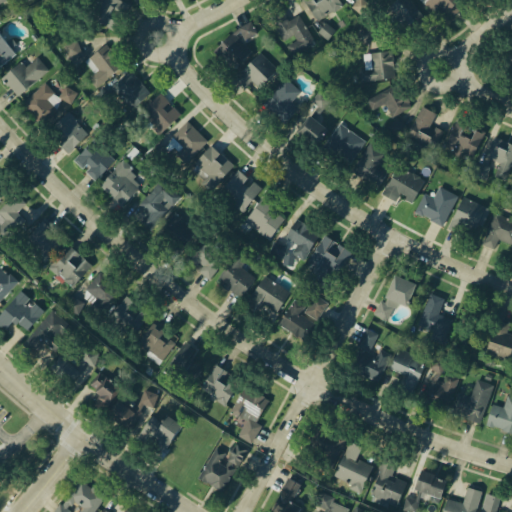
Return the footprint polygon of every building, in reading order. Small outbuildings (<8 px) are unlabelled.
[(95,0),(119,0),(126,4),(111,27),(88,12),(95,0)] [(301,0),(336,0),(340,6),(315,22),(301,0)] [(355,0),(363,0),(365,1),(357,11),(351,6),(355,0)] [(395,0),(410,0),(420,14),(404,26),(413,38),(405,44),(380,11),(395,0)] [(423,0),(460,0),(465,5),(454,15),(449,10),(438,20),(421,2),(423,0)] [(279,7),(287,21),(296,16),(312,41),(292,54),(267,15),(279,7)] [(236,26),(249,18),(257,30),(244,39),(236,26)] [(324,23),(335,30),(328,40),(317,32),(324,23)] [(371,31),(358,29),(356,42),(370,44),(371,31)] [(230,32),(249,52),(232,68),(213,49),(230,32)] [(0,35),(15,54),(0,65),(0,35)] [(84,60),(116,38),(122,47),(113,53),(120,64),(98,80),(84,60)] [(64,44),(69,58),(81,54),(75,39),(64,44)] [(357,70),(359,83),(396,76),(391,49),(362,54),(364,69),(357,70)] [(234,75),(257,52),(273,69),(250,92),(234,75)] [(0,81),(0,77),(19,62),(23,66),(36,56),(47,70),(14,97),(0,81)] [(111,87),(129,71),(148,92),(130,108),(111,87)] [(283,75),(299,89),(289,101),(297,108),(289,117),(264,96),(283,75)] [(18,103),(45,80),(54,90),(43,99),(51,108),(34,122),(18,103)] [(65,81),(58,96),(70,102),(77,87),(65,81)] [(366,100),(394,84),(408,107),(390,117),(383,104),(372,110),(366,100)] [(318,90),(328,98),(320,110),(309,102),(318,90)] [(139,112),(160,92),(179,113),(158,132),(139,112)] [(422,105),(436,112),(428,126),(441,132),(433,148),(407,136),(422,105)] [(65,152),(86,133),(68,112),(46,131),(65,152)] [(306,115),(325,129),(311,149),(292,135),(306,115)] [(169,135),(185,118),(209,141),(187,164),(176,155),(183,148),(169,135)] [(395,118),(406,127),(398,138),(386,129),(395,118)] [(455,119),(483,133),(471,158),(443,145),(455,119)] [(338,123),(363,140),(346,165),(321,148),(338,123)] [(71,158),(93,179),(116,155),(93,134),(71,158)] [(494,135),(511,143),(511,162),(510,167),(485,155),(494,135)] [(369,136),(390,151),(380,165),(388,172),(375,191),(345,170),(369,136)] [(207,191),(231,162),(210,145),(193,165),(207,176),(200,185),(207,191)] [(123,158),(134,168),(130,172),(135,177),(132,179),(139,185),(120,205),(98,185),(123,158)] [(475,164),(488,166),(486,179),(473,176),(475,164)] [(398,166),(423,180),(410,203),(385,189),(398,166)] [(238,169),(261,188),(242,211),(219,192),(238,169)] [(157,182),(176,198),(149,229),(139,221),(147,211),(138,203),(157,182)] [(425,191),(433,196),(440,184),(458,194),(441,224),(415,209),(425,191)] [(0,205),(14,192),(24,203),(14,212),(29,228),(8,249),(0,241),(0,205)] [(462,195),(484,206),(472,232),(450,221),(462,195)] [(263,198),(285,215),(268,238),(246,222),(263,198)] [(494,212),(511,220),(511,245),(497,238),(494,247),(481,242),(494,212)] [(177,215),(196,233),(176,254),(157,236),(177,215)] [(295,218),(319,234),(303,259),(293,252),(297,245),(284,236),(295,218)] [(41,220),(63,241),(44,261),(22,241),(41,220)] [(325,237),(348,253),(325,288),(307,276),(312,269),(307,265),(325,237)] [(203,239),(224,255),(208,278),(186,262),(203,239)] [(286,245),(273,242),(270,256),(284,259),(286,245)] [(48,267),(68,245),(90,265),(70,286),(48,267)] [(293,268),(298,257),(286,253),(282,263),(293,268)] [(238,257),(258,275),(236,300),(216,282),(238,257)] [(0,267),(16,282),(0,298),(0,267)] [(100,272),(119,289),(97,314),(90,307),(96,300),(85,289),(100,272)] [(263,273),(290,291),(275,313),(258,301),(251,312),(241,305),(263,273)] [(392,274),(413,283),(403,304),(382,295),(392,274)] [(0,311),(19,289),(43,310),(24,332),(11,322),(3,327),(0,324),(0,311)] [(430,292),(445,298),(438,312),(452,318),(442,344),(430,338),(434,328),(418,321),(430,292)] [(124,293),(147,312),(129,335),(106,317),(124,293)] [(72,295),(83,302),(77,313),(66,307),(72,295)] [(314,296),(326,303),(317,319),(305,311),(314,296)] [(293,299),(303,305),(298,313),(313,323),(302,340),(277,323),(293,299)] [(379,300),(392,307),(385,320),(372,312),(379,300)] [(43,343),(33,354),(20,342),(53,307),(75,328),(53,352),(43,343)] [(495,317),(509,322),(505,332),(511,334),(511,345),(508,357),(484,349),(495,317)] [(153,322),(177,342),(160,364),(135,345),(153,322)] [(365,328),(376,333),(367,351),(356,346),(365,328)] [(185,343),(193,349),(189,355),(204,367),(188,387),(165,369),(185,343)] [(398,345),(427,358),(411,394),(401,390),(407,377),(388,368),(398,345)] [(355,349),(375,359),(380,348),(390,354),(376,382),(346,367),(355,349)] [(84,350),(98,353),(94,366),(80,362),(84,350)] [(58,355),(78,372),(67,384),(47,368),(58,355)] [(435,355),(446,363),(439,374),(428,366),(435,355)] [(214,362),(229,372),(221,383),(233,390),(224,403),(199,385),(214,362)] [(100,370),(120,385),(103,409),(92,401),(98,392),(89,386),(100,370)] [(449,375),(456,378),(442,411),(418,400),(429,375),(446,383),(449,375)] [(477,380),(492,386),(479,423),(450,413),(458,392),(471,397),(477,380)] [(143,388),(157,393),(152,406),(138,401),(143,388)] [(244,419),(235,435),(249,443),(260,425),(254,421),(266,400),(245,388),(231,411),(244,419)] [(507,393),(511,394),(511,430),(486,423),(491,403),(504,406),(507,393)] [(118,400),(139,415),(126,432),(106,417),(118,400)] [(148,437),(143,443),(133,436),(150,413),(160,420),(164,414),(181,426),(164,449),(148,437)] [(313,422),(343,437),(329,465),(299,450),(313,422)] [(215,447),(196,479),(220,493),(247,448),(234,440),(226,454),(215,447)] [(348,441),(360,446),(355,458),(371,465),(360,489),(331,476),(348,441)] [(382,457),(394,463),(389,474),(408,484),(396,508),(364,493),(382,457)] [(419,469),(446,479),(440,497),(412,487),(419,469)] [(93,511),(105,497),(78,477),(61,500),(62,501),(60,504),(58,502),(50,511),(68,511),(70,510),(65,507),(67,503),(69,505),(72,501),(81,507),(77,511),(93,511)] [(298,504),(292,511),(267,511),(262,508),(274,492),(285,477),(300,488),(292,499),(298,504)] [(442,511),(475,511),(483,490),(466,485),(462,497),(449,493),(442,511)] [(347,508),(345,511),(324,511),(326,509),(315,504),(320,491),(333,496),(331,501),(347,508)] [(481,511),(487,493),(500,497),(496,511),(499,511),(481,511)] [(405,495),(402,508),(416,511),(419,499),(405,495)]
